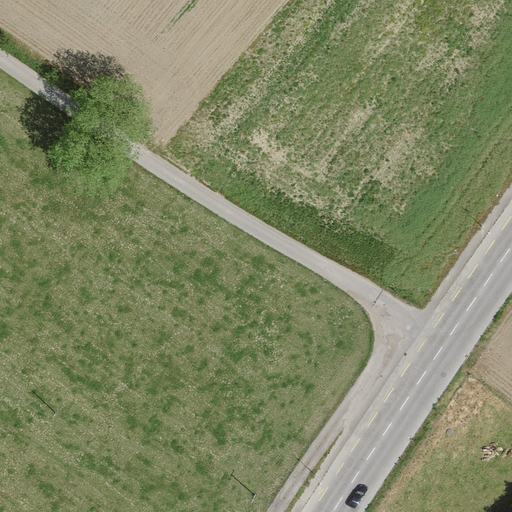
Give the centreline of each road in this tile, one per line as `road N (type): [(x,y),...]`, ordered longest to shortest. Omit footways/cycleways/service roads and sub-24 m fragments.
road 1 (secondary): [(333,511),(511,247)]
road 2 (track): [(276,511),(407,317)]
